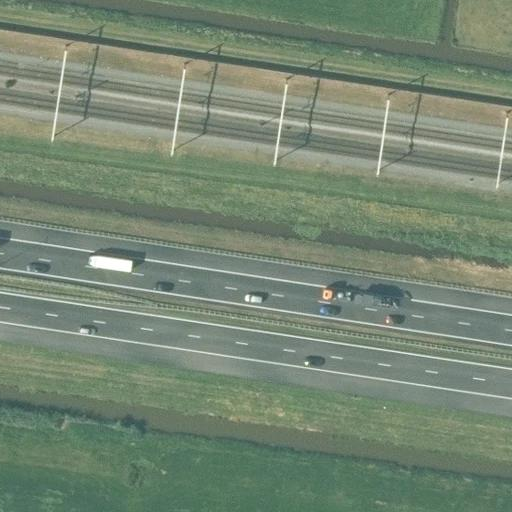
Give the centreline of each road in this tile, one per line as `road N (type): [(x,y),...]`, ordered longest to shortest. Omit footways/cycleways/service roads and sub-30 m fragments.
road 1 (motorway): [(511,330),(0,251)]
road 2 (motorway): [(0,308),(511,385)]
